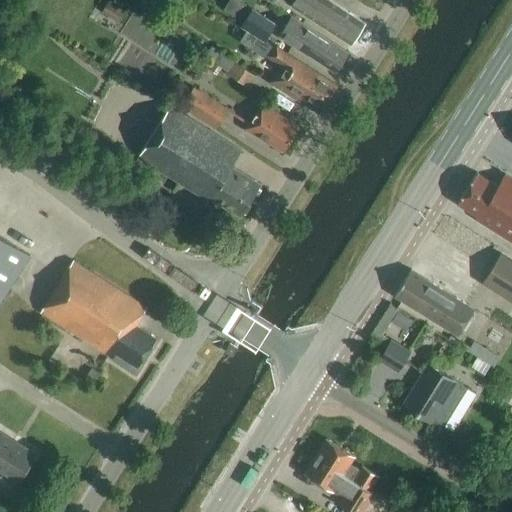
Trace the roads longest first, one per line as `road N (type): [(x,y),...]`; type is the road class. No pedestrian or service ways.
road 1 (primary): [(310,372),(511,50)]
road 2 (unclassified): [(218,304),(409,0)]
road 3 (unclassified): [(218,304),(0,148)]
road 4 (unclassified): [(86,511),(218,304)]
road 5 (unclassified): [(511,503),(310,372)]
road 6 (primary): [(221,511),(310,372)]
